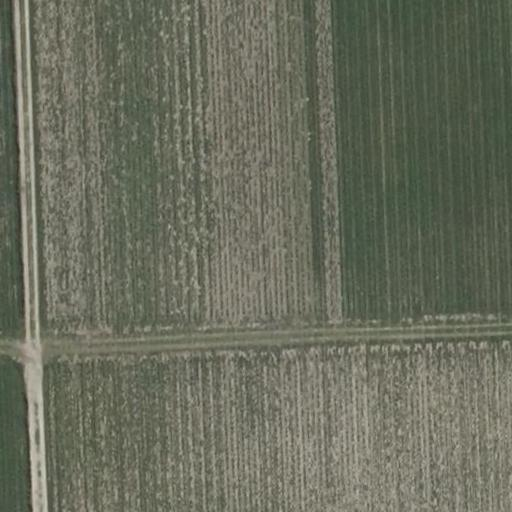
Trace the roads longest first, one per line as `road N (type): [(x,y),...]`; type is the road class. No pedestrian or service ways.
road 1 (track): [(511,328),(0,347)]
road 2 (track): [(40,511),(21,0)]
